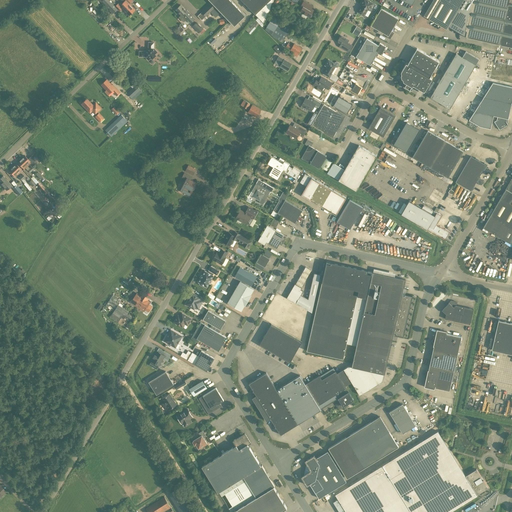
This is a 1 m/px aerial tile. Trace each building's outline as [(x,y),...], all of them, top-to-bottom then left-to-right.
[(99,0),(109,10),(115,5),(110,0),(99,0)] [(133,1),(132,0),(122,0),(115,7),(117,10),(119,11),(122,8),(129,15),(135,10),(129,3),(133,1)] [(209,0),(234,26),(245,15),(230,0),(209,0)] [(241,0),(255,14),(253,17),(262,27),(272,7),(274,0),(241,0)] [(373,6),(372,5),(373,4),(366,0),(363,0),(360,5),(361,6),(358,12),(364,16),(368,10),(369,10),(370,9),(371,9),(373,6)] [(439,0),(429,19),(446,29),(451,22),(463,0),(439,0)] [(466,37),(499,45),(508,5),(508,0),(463,0),(451,22),(467,31),(466,37)] [(300,7),(302,8),(300,11),(310,17),(314,10),(311,9),(313,6),(304,1),(300,7)] [(215,8),(211,3),(198,16),(202,20),(215,8)] [(176,9),(181,15),(179,17),(184,22),(187,19),(190,23),(195,19),(187,10),(186,11),(181,5),(176,9)] [(511,5),(508,5),(499,45),(511,47),(511,5)] [(387,35),(386,37),(390,39),(394,32),(391,31),(399,18),(381,8),(371,26),(387,35)] [(274,37),(282,42),(291,27),(273,16),(266,27),(265,29),(272,35),(274,37)] [(245,30),(252,35),(253,33),(252,33),(258,27),(257,26),(259,24),(254,20),(245,30)] [(199,32),(201,34),(206,30),(204,28),(203,28),(197,22),(192,26),(199,33),(199,32)] [(182,24),(174,32),(177,35),(186,27),(182,24)] [(359,36),(363,28),(357,25),(353,33),(359,36)] [(341,35),(337,42),(344,45),(342,48),(349,52),(352,46),(347,43),(349,40),(341,35)] [(378,45),(367,38),(356,56),(370,65),(377,53),(381,55),(386,46),(380,43),(378,45)] [(155,55),(155,54),(157,52),(154,48),(154,42),(149,42),(148,48),(145,51),(139,51),(139,56),(145,57),(149,60),(151,58),(152,58),(153,58),(155,56),(155,55)] [(293,54),(297,56),(302,48),(294,44),(293,45),(288,43),(286,47),(291,50),(290,51),(293,53),(293,54)] [(275,49),(279,54),(283,50),(279,46),(275,49)] [(417,48),(408,64),(406,63),(401,72),(402,74),(401,75),(402,78),(403,79),(404,81),(406,83),(405,86),(404,86),(410,90),(411,89),(412,90),(414,86),(424,91),(432,78),(430,77),(439,61),(417,48)] [(430,97),(442,104),(441,105),(444,107),(445,106),(450,109),(476,65),(456,54),(430,97)] [(282,63),(280,66),(288,70),(292,63),(279,56),(276,60),(282,63)] [(335,62),(334,63),(328,60),(325,65),(328,67),(323,74),(329,77),(335,67),(336,67),(338,67),(339,65),(339,63),(337,62),(335,62)] [(336,82),(339,77),(332,74),(329,78),(336,82)] [(317,90),(320,91),(321,90),(321,89),(322,90),(324,87),(328,89),(332,83),(322,77),(320,80),(317,79),(314,85),(318,87),(317,88),(317,90)] [(108,95),(112,91),(117,95),(120,92),(115,88),(107,80),(101,84),(107,90),(105,91),(108,95)] [(511,86),(493,83),(484,96),(511,102),(511,101),(511,86)] [(141,89),(136,84),(127,93),(133,99),(135,97),(134,95),(136,93),(138,95),(142,91),(140,90),(141,89)] [(185,90),(183,93),(186,96),(193,89),(188,84),(184,89),(185,90)] [(356,84),(352,90),(358,94),(362,87),(356,84)] [(334,105),(347,113),(352,104),(339,96),(334,105)] [(511,102),(484,96),(469,120),(479,126),(490,129),(493,115),(497,116),(496,121),(494,122),(499,130),(508,125),(507,124),(508,119),(511,102)] [(307,108),(311,111),(315,105),(319,107),(321,102),(314,98),(312,102),(306,98),(302,105),(305,107),(306,109),(307,108)] [(92,111),(95,114),(101,108),(95,102),(93,105),(86,99),(81,104),(90,113),(92,111)] [(240,105),(247,109),(250,104),(244,100),(240,105)] [(339,128),(338,127),(345,116),(324,104),(312,125),(333,137),(336,131),(337,131),(339,128)] [(261,110),(252,105),(248,112),(257,117),(261,110)] [(120,113),(114,106),(111,109),(117,115),(120,113)] [(120,109),(128,118),(131,115),(122,106),(120,109)] [(380,107),(378,111),(368,128),(379,134),(383,137),(395,116),(380,107)] [(312,111),(306,122),(307,122),(306,123),(310,126),(310,124),(311,125),(317,114),(312,111)] [(99,113),(95,116),(100,122),(104,118),(99,113)] [(237,124),(239,118),(228,113),(227,116),(223,114),(222,117),(224,118),(222,123),(230,126),(232,122),(237,124)] [(121,114),(105,130),(111,136),(128,121),(121,114)] [(420,130),(406,122),(394,144),(407,152),(420,130)] [(307,130),(299,126),(297,129),(290,125),(286,132),(297,138),(298,135),(303,137),(307,130)] [(412,157),(448,178),(463,151),(428,130),(412,157)] [(327,155),(309,145),(302,158),(319,168),(327,155)] [(339,179),(356,190),(377,155),(359,145),(339,179)] [(25,156),(21,159),(27,166),(31,163),(32,164),(35,160),(31,156),(28,159),(25,156)] [(272,156),(268,163),(274,167),(270,175),(277,179),(283,168),(286,170),(289,166),(290,164),(284,161),(283,164),(279,162),(278,161),(278,160),(272,156)] [(470,156),(455,182),(471,191),(486,165),(470,156)] [(321,167),(327,170),(332,162),(326,158),(321,167)] [(27,166),(21,159),(17,162),(23,169),(25,168),(27,170),(28,170),(30,173),(32,171),(29,168),(27,166)] [(338,180),(338,179),(344,169),(333,163),(327,173),(338,180)] [(16,164),(12,167),(19,174),(22,170),(16,164)] [(185,170),(193,175),(196,169),(188,164),(185,170)] [(293,168),(291,171),(299,175),(301,171),(293,166),(293,168)] [(19,174),(12,167),(9,170),(15,177),(19,174)] [(181,190),(190,195),(196,183),(188,178),(190,176),(184,173),(182,178),(186,180),(181,190)] [(0,178),(0,182),(6,190),(12,185),(3,175),(0,178)] [(23,179),(21,176),(19,178),(24,183),(24,184),(30,191),(32,189),(26,182),(23,179)] [(301,195),(336,215),(346,198),(311,177),(301,195)] [(511,177),(483,227),(511,244),(511,238),(511,204),(511,203),(511,177)] [(255,194),(253,197),(264,203),(265,200),(270,191),(271,192),(273,190),(263,184),(261,186),(256,183),(251,192),(255,194)] [(21,190),(17,185),(12,189),(17,193),(21,190)] [(281,197),(273,210),(295,223),(302,210),(281,197)] [(349,199),(337,221),(350,229),(363,207),(349,199)] [(401,214),(445,239),(450,231),(436,224),(441,215),(424,205),(422,208),(409,200),(401,214)] [(238,218),(237,220),(241,222),(242,221),(246,223),(250,217),(253,219),(257,212),(255,210),(253,213),(249,210),(247,214),(240,210),(236,217),(238,218)] [(266,242),(268,243),(277,248),(279,244),(282,246),(287,237),(267,225),(258,241),(265,245),(266,242)] [(222,243),(229,247),(234,239),(243,244),(242,245),(248,248),(252,242),(235,231),(233,235),(229,232),(222,243)] [(215,254),(214,255),(213,256),(213,257),(214,257),(213,259),(222,264),(225,258),(225,257),(227,253),(221,249),(219,254),(217,253),(216,255),(215,254)] [(256,262),(265,267),(270,259),(261,254),(256,262)] [(356,345),(372,274),(367,273),(368,270),(331,262),(331,264),(326,263),(322,282),(307,351),(343,359),(346,343),(356,345)] [(214,273),(217,275),(219,271),(211,266),(209,270),(208,272),(205,271),(198,282),(200,283),(199,285),(204,287),(205,286),(206,287),(213,275),(212,275),(214,273)] [(240,267),(234,276),(251,286),(257,277),(240,267)] [(402,295),(403,288),(405,279),(395,277),(373,272),(372,274),(356,345),(352,367),(349,366),(344,369),(346,373),(340,378),(345,386),(352,382),(360,395),(382,381),(384,374),(393,334),(393,333),(396,333),(396,335),(403,336),(412,297),(405,295),(404,296),(402,296),(402,295)] [(287,298),(312,313),(320,274),(314,273),(308,299),(301,294),(303,291),(301,289),(302,288),(295,284),(287,298)] [(251,295),(251,294),(254,289),(240,281),(228,302),(241,310),(244,305),(245,306),(251,295)] [(144,311),(145,309),(137,304),(143,295),(142,294),(141,296),(138,294),(139,292),(136,291),(135,293),(136,294),(132,300),(131,300),(130,302),(134,305),(135,304),(144,311)] [(192,293),(186,304),(194,309),(196,305),(199,307),(201,303),(198,301),(200,298),(192,293)] [(137,304),(145,309),(148,311),(152,306),(146,302),(148,298),(143,295),(137,304)] [(120,302),(121,301),(112,296),(105,306),(114,311),(110,316),(113,318),(113,319),(118,323),(121,317),(124,319),(129,311),(122,307),(124,304),(120,302)] [(445,319),(470,324),(473,309),(456,305),(457,302),(451,301),(442,310),(446,313),(445,319)] [(203,319),(221,330),(226,320),(208,310),(203,319)] [(178,316),(178,317),(177,318),(176,319),(174,322),(183,327),(185,323),(188,324),(192,319),(182,313),(180,316),(179,316),(178,316)] [(511,323),(498,320),(492,350),(511,354),(511,323)] [(200,322),(191,338),(197,342),(199,340),(218,351),(226,337),(200,322)] [(271,324),(259,344),(290,362),(302,342),(271,324)] [(434,346),(433,351),(457,356),(461,336),(447,333),(447,332),(442,330),(441,329),(430,343),(433,345),(433,346),(434,346)] [(171,330),(164,341),(175,348),(182,336),(171,330)] [(151,361),(159,366),(163,358),(167,360),(170,355),(164,351),(162,354),(157,351),(151,361)] [(214,358),(201,351),(194,364),(207,371),(214,358)] [(433,351),(429,366),(454,371),(457,356),(433,351)] [(454,371),(429,366),(428,370),(428,371),(423,372),(428,388),(429,388),(434,389),(435,387),(449,391),(454,371)] [(149,382),(157,394),(174,384),(166,371),(149,382)] [(277,389),(298,424),(321,409),(338,398),(343,407),(353,400),(348,392),(346,393),(344,389),(346,388),(345,386),(340,378),(335,371),(322,379),(319,375),(305,384),(300,375),(277,389)] [(266,421),(270,418),(275,426),(275,427),(276,428),(281,435),(298,424),(277,389),(266,373),(249,383),(253,390),(253,391),(254,392),(256,395),(252,397),(266,421)] [(176,390),(186,383),(184,380),(174,386),(176,390)] [(207,388),(202,381),(189,389),(194,396),(207,388)] [(224,400),(216,387),(199,398),(209,414),(222,406),(220,403),(224,400)] [(170,393),(162,398),(169,409),(176,404),(170,393)] [(402,404),(389,412),(402,433),(416,425),(402,404)] [(182,423),(183,423),(185,426),(191,423),(189,419),(192,417),(188,409),(177,416),(182,423)] [(347,478),(398,446),(380,417),(372,422),(371,421),(328,448),(347,478)] [(488,487),(476,469),(465,475),(438,431),(335,494),(346,511),(449,511),(477,495),(477,494),(488,487)] [(195,445),(196,444),(199,448),(200,449),(204,447),(203,446),(207,443),(202,435),(200,436),(198,433),(193,437),(194,440),(194,441),(193,442),(195,445)] [(243,476),(256,497),(274,486),(275,486),(262,465),(261,465),(248,444),(250,443),(245,434),(233,441),(236,445),(202,466),(218,492),(243,476)] [(304,475),(303,476),(302,476),(302,475),(301,476),(307,485),(310,483),(319,498),(346,481),(327,451),(316,458),(314,455),(305,461),(305,462),(306,461),(307,463),(304,475)] [(256,497),(232,511),(280,511),(287,508),(274,486),(256,497)] [(170,493),(181,511),(186,511),(191,509),(179,488),(170,493)] [(174,511),(164,497),(146,508),(148,511),(174,511)]
